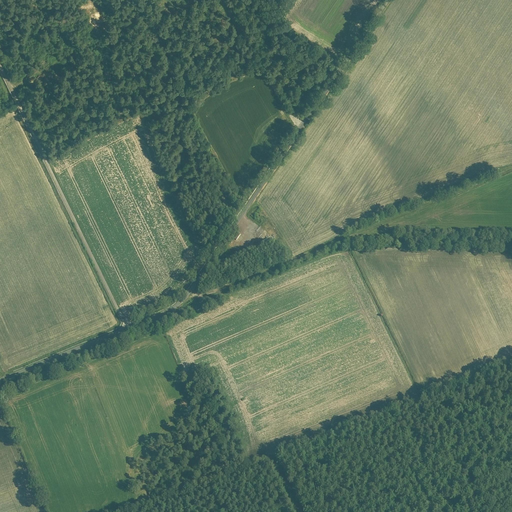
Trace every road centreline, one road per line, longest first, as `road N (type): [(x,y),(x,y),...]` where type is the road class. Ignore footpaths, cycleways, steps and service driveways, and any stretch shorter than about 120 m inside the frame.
road 1 (unclassified): [(387,0),(183,299),(0,379)]
road 2 (track): [(183,299),(511,170)]
road 3 (track): [(349,237),(511,233)]
